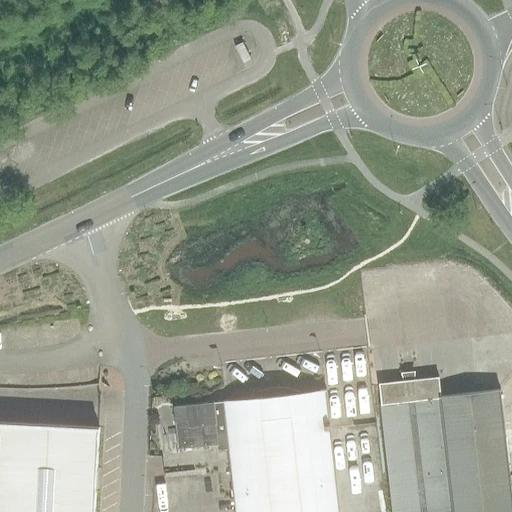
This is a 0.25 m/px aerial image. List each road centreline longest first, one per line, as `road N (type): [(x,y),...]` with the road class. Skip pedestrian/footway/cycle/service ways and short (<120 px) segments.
road 1 (secondary): [(80,221),(354,92)]
road 2 (unclassified): [(130,511),(135,392),(127,349)]
road 3 (unclassified): [(127,349),(80,221)]
road 4 (unclassified): [(0,363),(127,349)]
